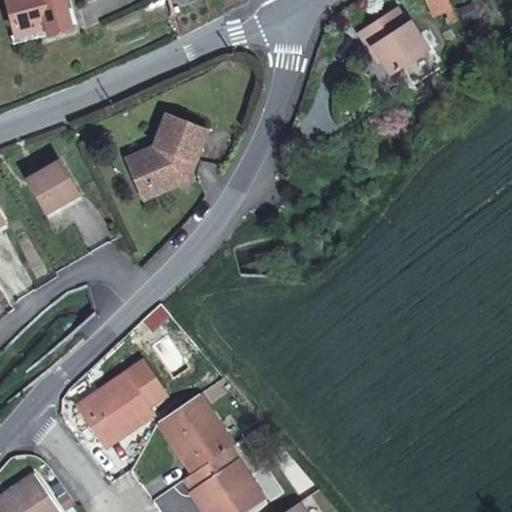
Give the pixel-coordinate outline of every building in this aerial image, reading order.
[(6,0),(16,35),(45,27),(47,34),(72,28),(71,25),(77,23),(70,0),(6,0)] [(452,5),(449,0),(427,0),(433,13),(452,5)] [(376,45),(395,74),(431,50),(412,20),(409,21),(398,6),(362,30),(373,47),(376,45)] [(146,178),(152,193),(173,184),(176,173),(190,168),(206,127),(167,112),(153,146),(125,159),(132,175),(146,178)] [(59,162),(25,183),(43,214),(77,194),(59,162)] [(176,173),(173,184),(187,178),(190,168),(176,173)] [(142,198),(152,193),(146,178),(132,175),(142,198)] [(79,403),(105,444),(156,410),(129,370),(79,403)] [(229,446),(234,443),(200,392),(160,419),(193,470),(229,446)] [(241,511),(264,497),(229,446),(193,470),(185,476),(193,487),(191,489),(202,506),(207,502),(213,511),(241,511)] [(0,495),(0,511),(56,511),(31,474),(0,495)] [(303,511),(297,501),(280,511),(303,511)] [(213,511),(207,502),(202,506),(206,511),(213,511)]
